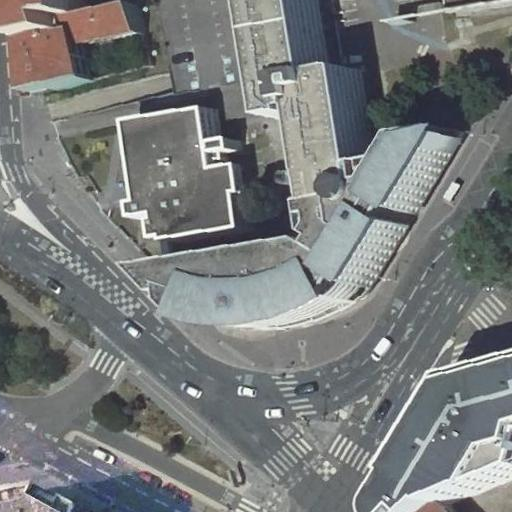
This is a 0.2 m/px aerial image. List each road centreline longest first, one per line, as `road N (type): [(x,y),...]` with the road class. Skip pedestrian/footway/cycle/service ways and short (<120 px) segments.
road 1 (primary): [(321,499),(286,453),(135,324)]
road 2 (primary): [(135,324),(0,234)]
road 3 (residential): [(28,433),(162,511)]
road 4 (unclassified): [(28,433),(117,353),(135,324)]
road 5 (primary): [(401,372),(321,499)]
